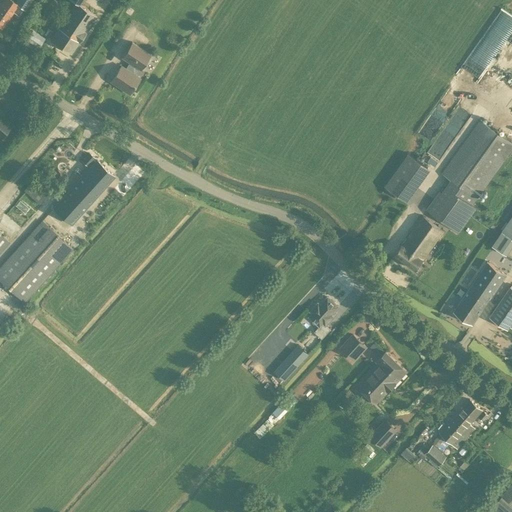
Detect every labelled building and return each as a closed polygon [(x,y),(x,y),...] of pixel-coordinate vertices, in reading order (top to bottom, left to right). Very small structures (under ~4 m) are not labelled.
[(11,0),(3,0),(0,4),(0,26),(2,28),(13,12),(18,15),(23,8),(25,9),(31,0),(17,0),(15,3),(11,0)] [(76,2),(50,40),(71,52),(96,15),(79,4),(76,2)] [(37,51),(44,38),(32,31),(24,43),(37,51)] [(121,65),(111,81),(129,93),(139,78),(134,75),(139,68),(140,69),(150,54),(131,41),(121,57),(129,62),(125,68),(121,65)] [(0,112),(0,137),(12,123),(0,112)] [(477,208),(472,205),(511,148),(511,142),(480,120),(442,173),(451,179),(429,209),(450,224),(460,231),(477,208)] [(80,179),(97,194),(114,175),(97,160),(92,166),(89,163),(94,157),(89,153),(82,161),(85,163),(83,165),(85,167),(88,170),(80,179)] [(404,199),(428,167),(408,153),(385,185),(404,199)] [(39,203),(51,190),(35,176),(24,190),(39,203)] [(71,223),(97,194),(80,179),(54,207),(71,223)] [(60,235),(65,229),(48,214),(43,220),(60,235)] [(416,269),(444,230),(423,215),(395,254),(416,269)] [(511,216),(502,231),(511,237),(511,216)] [(0,279),(24,301),(72,248),(42,221),(0,267),(0,279)] [(0,251),(9,242),(0,234),(0,251)] [(490,299),(506,274),(487,261),(470,286),(490,299)] [(473,323),(490,299),(470,286),(453,310),(473,323)] [(511,287),(510,286),(490,316),(508,329),(510,326),(511,327),(511,287)] [(331,314),(338,306),(327,297),(320,305),(318,303),(310,311),(312,313),(309,317),(319,326),(314,332),(322,338),(330,329),(326,324),(333,316),(331,314)] [(354,359),(366,346),(353,333),(341,346),(354,359)] [(379,348),(374,342),(371,345),(376,351),(379,348)] [(298,345),(274,371),(284,380),(308,354),(298,345)] [(379,362),(357,384),(376,402),(407,371),(386,350),(377,360),(379,362)] [(280,419),(297,401),(290,394),(273,412),(280,419)] [(470,399),(440,433),(452,443),(455,446),(464,437),(461,434),(477,415),(482,420),(487,414),(484,411),(482,410),(470,399)] [(260,439),(273,426),(267,420),(255,433),(260,439)] [(381,445),(396,429),(386,420),(371,436),(381,445)] [(367,443),(363,448),(370,455),(374,450),(367,443)] [(423,449),(419,454),(424,459),(424,458),(425,457),(437,468),(439,466),(443,461),(447,456),(433,444),(426,452),(423,449)] [(408,447),(402,454),(411,462),(417,455),(408,447)] [(461,466),(459,469),(462,471),(464,469),(469,464),(465,460),(460,465),(461,466)] [(511,511),(511,483),(487,511),(511,511)]
